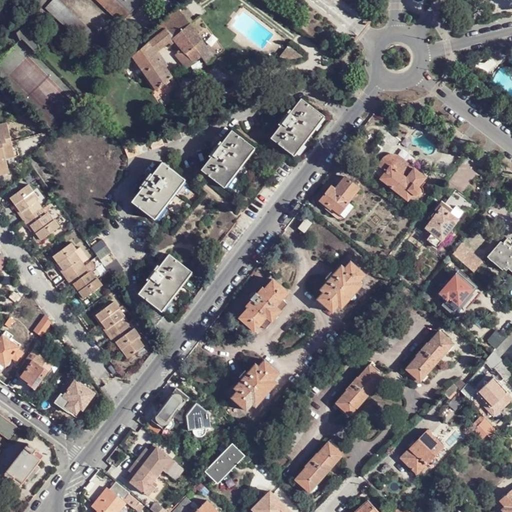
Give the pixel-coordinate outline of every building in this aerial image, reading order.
[(60,0),(52,0),(46,7),(93,53),(103,43),(104,44),(100,54),(124,57),(122,40),(103,41),(60,0)] [(98,0),(122,23),(143,1),(142,0),(98,0)] [(178,7),(161,23),(181,49),(175,54),(186,68),(201,57),(206,64),(214,58),(178,7)] [(17,33),(21,41),(23,39),(34,52),(40,49),(28,23),(17,33)] [(166,32),(149,45),(158,57),(171,48),(171,49),(175,46),(174,44),(176,43),(166,32)] [(149,45),(133,57),(156,90),(173,78),(158,57),(149,45)] [(289,49),(276,65),(303,61),(289,49)] [(0,121),(13,118),(9,103),(0,95),(0,121)] [(302,99),(271,139),(293,156),(324,116),(302,99)] [(210,113),(164,131),(169,144),(215,126),(210,113)] [(0,173),(7,172),(5,162),(3,156),(11,154),(7,136),(2,137),(0,128),(0,173)] [(233,131),(202,172),(224,189),(255,148),(233,131)] [(145,138),(124,146),(128,159),(150,151),(145,138)] [(162,140),(151,145),(153,150),(164,145),(162,140)] [(386,156),(378,166),(386,172),(381,179),(408,200),(414,194),(415,195),(417,195),(420,194),(421,191),(421,189),(418,187),(426,178),(400,157),(393,155),(390,155),(386,156)] [(163,162),(131,203),(154,221),(185,180),(163,162)] [(331,186),(320,201),(332,210),(333,208),(342,215),(351,204),(350,203),(360,189),(346,177),(336,189),(331,186)] [(12,196),(16,202),(27,217),(43,206),(39,199),(33,191),(35,189),(30,182),(12,196)] [(33,191),(39,199),(41,198),(35,189),(33,191)] [(426,240),(437,249),(462,216),(466,218),(469,221),(477,210),(456,193),(447,204),(443,202),(432,217),(434,219),(426,228),(431,233),(426,240)] [(27,217),(16,202),(13,204),(24,220),(27,217)] [(27,217),(37,232),(43,239),(61,226),(56,219),(54,221),(47,212),(43,206),(27,217)] [(50,210),(47,212),(54,221),(56,219),(50,210)] [(462,216),(437,249),(439,251),(466,218),(462,216)] [(34,234),(37,232),(27,217),(24,220),(34,234)] [(306,219),(299,229),(304,233),(312,223),(306,219)] [(103,240),(91,247),(113,278),(124,270),(103,240)] [(502,242),(496,248),(499,251),(504,244),(502,242)] [(55,256),(59,261),(69,276),(85,265),(81,260),(76,251),(78,249),(73,243),(55,256)] [(461,243),(451,255),(473,273),(483,261),(461,243)] [(499,251),(496,248),(488,257),(504,271),(505,269),(510,264),(511,265),(511,247),(506,243),(504,244),(499,251)] [(76,251),(81,260),(84,258),(78,249),(76,251)] [(382,251),(375,260),(381,266),(389,256),(382,251)] [(169,255),(139,294),(162,312),(192,272),(169,255)] [(91,260),(85,265),(89,271),(93,269),(96,268),(91,260)] [(69,276),(59,261),(56,263),(66,278),(69,276)] [(324,293),(318,300),(333,313),(338,307),(341,309),(363,285),(360,282),(366,275),(351,262),(345,268),(342,266),(334,275),(333,273),(327,280),(329,281),(321,291),(324,293)] [(69,276),(80,290),(85,298),(104,285),(99,278),(96,280),(89,271),(85,265),(69,276)] [(93,269),(89,271),(96,280),(99,278),(93,269)] [(458,272),(439,294),(447,301),(448,302),(450,300),(458,307),(475,287),(458,272)] [(77,293),(80,290),(69,276),(66,278),(77,293)] [(248,309),(240,318),(255,331),(261,325),(265,329),(288,304),(283,301),(288,294),(273,281),(265,290),(263,289),(258,295),(256,294),(250,300),(252,302),(247,307),(248,309)] [(458,307),(455,311),(460,316),(481,292),(475,287),(458,307)] [(448,302),(447,301),(443,305),(453,313),(455,311),(458,307),(450,300),(448,302)] [(97,314),(101,319),(112,335),(127,323),(123,318),(118,310),(120,308),(115,301),(97,314)] [(118,310),(123,318),(126,316),(120,308),(118,310)] [(42,338),(52,323),(46,315),(34,332),(42,338)] [(112,335),(101,319),(98,322),(109,337),(112,335)] [(112,335),(123,350),(128,358),(147,345),(141,337),(138,340),(132,331),(127,323),(112,335)] [(135,329),(132,331),(138,340),(141,337),(135,329)] [(3,336),(0,340),(0,367),(2,369),(5,365),(6,366),(12,357),(17,360),(22,353),(17,349),(21,345),(11,338),(13,336),(6,331),(3,336)] [(416,358),(406,369),(421,382),(454,344),(440,333),(429,344),(428,343),(416,357),(416,358)] [(119,352),(123,350),(112,335),(109,337),(119,352)] [(32,362),(27,358),(18,373),(22,376),(22,377),(30,383),(29,385),(35,390),(54,364),(38,352),(33,359),(34,359),(32,362)] [(493,354),(487,361),(494,368),(503,361),(496,352),(493,354)] [(238,391),(232,398),(247,411),(253,404),(256,407),(277,382),(274,380),(280,373),(265,360),(259,367),(256,364),(249,373),(246,370),(240,378),(242,379),(235,388),(238,391)] [(507,381),(511,376),(511,370),(504,361),(503,361),(494,368),(507,381)] [(332,363),(326,370),(333,375),(339,368),(332,363)] [(348,392),(337,404),(352,416),(384,378),(370,366),(360,378),(358,377),(347,390),(348,392)] [(479,396),(484,400),(490,408),(508,393),(495,377),(477,393),(479,396)] [(460,379),(454,384),(460,391),(461,391),(466,385),(460,379)] [(62,393),(55,403),(68,413),(71,409),(76,413),(80,408),(82,410),(94,394),(76,380),(65,395),(62,393)] [(454,384),(444,395),(450,401),(460,391),(454,384)] [(176,388),(166,401),(179,412),(190,399),(176,388)] [(479,396),(471,402),(475,407),(484,400),(479,396)] [(189,431),(193,431),(207,428),(212,427),(210,415),(196,404),(187,416),(189,431)] [(161,408),(151,420),(164,431),(165,430),(168,431),(170,431),(172,430),(174,429),(176,424),(173,420),(174,419),(161,408)] [(0,415),(0,433),(10,441),(19,429),(0,415)] [(493,427),(486,419),(479,426),(487,434),(493,427)] [(243,436),(234,426),(230,431),(231,432),(238,439),(239,440),(243,436)] [(207,428),(193,431),(193,433),(194,434),(198,437),(202,437),(205,435),(207,433),(207,430),(207,428)] [(428,430),(401,458),(418,474),(445,447),(428,430)] [(29,444),(5,475),(20,487),(44,456),(29,444)] [(234,444),(205,472),(218,485),(246,457),(234,444)] [(307,469),(296,480),(310,493),(344,457),(330,444),(319,455),(317,454),(306,467),(307,469)] [(177,462),(155,445),(150,451),(146,456),(143,454),(133,467),(136,470),(132,473),(127,480),(149,498),(158,487),(154,483),(163,472),(167,475),(177,462)] [(215,495),(205,484),(197,492),(207,502),(215,495)] [(108,487),(92,507),(98,511),(96,511),(119,511),(127,503),(134,509),(139,502),(116,485),(111,490),(108,487)] [(504,511),(511,511),(511,490),(500,500),(506,506),(502,509),(504,511)] [(290,511),(270,492),(253,510),(255,511),(290,511)] [(188,501),(179,511),(191,511),(196,506),(188,501)] [(380,511),(370,501),(357,511),(380,511)] [(157,502),(151,509),(154,511),(165,511),(167,510),(157,502)] [(217,511),(207,502),(196,511),(217,511)]
